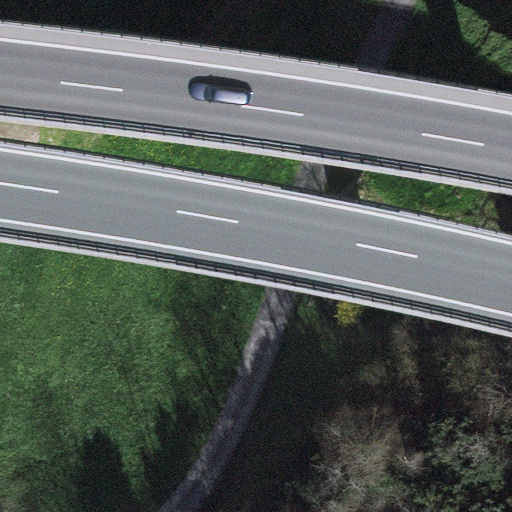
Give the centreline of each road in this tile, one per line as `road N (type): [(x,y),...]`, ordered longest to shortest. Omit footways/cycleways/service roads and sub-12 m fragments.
road 1 (unclassified): [(219,511),(267,428),(283,284),(402,0)]
road 2 (motorway): [(0,187),(511,281)]
road 3 (motorway): [(511,152),(263,107),(0,76)]
